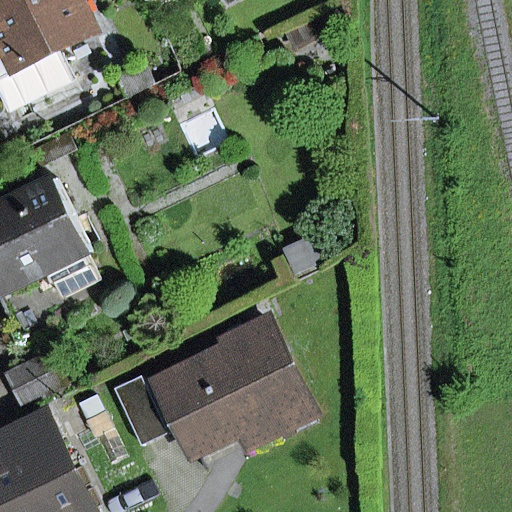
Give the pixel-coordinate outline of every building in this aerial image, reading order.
[(0,0),(0,93),(4,92),(14,112),(77,81),(60,44),(93,28),(80,0),(0,0)] [(102,281),(89,254),(94,252),(59,181),(0,210),(0,271),(10,291),(52,271),(65,298),(102,281)] [(323,261),(313,239),(288,251),(298,272),(323,261)] [(163,384),(197,449),(241,427),(252,449),(279,436),(277,432),(316,413),(272,323),(234,342),(237,347),(163,384)] [(56,354),(12,376),(26,405),(70,383),(56,354)] [(146,448),(173,434),(145,378),(118,391),(146,448)] [(17,455),(0,463),(0,511),(96,511),(49,417),(8,437),(17,455)]
